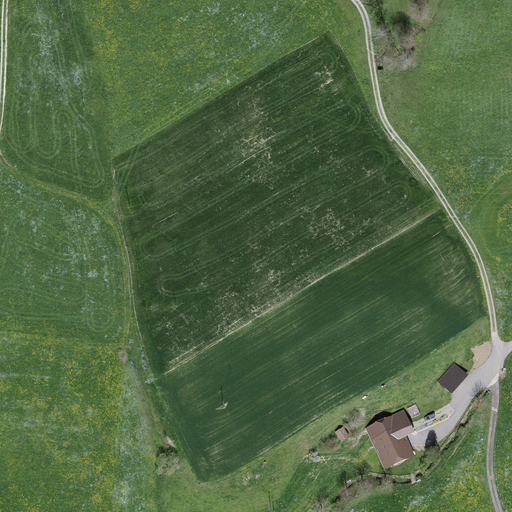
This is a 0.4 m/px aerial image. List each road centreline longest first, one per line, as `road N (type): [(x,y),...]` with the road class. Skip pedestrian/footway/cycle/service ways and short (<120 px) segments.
road 1 (track): [(496,357),(477,256),(381,115),(368,32),(354,0)]
road 2 (track): [(498,511),(489,464),(496,357),(511,345)]
road 3 (track): [(11,0),(6,155)]
